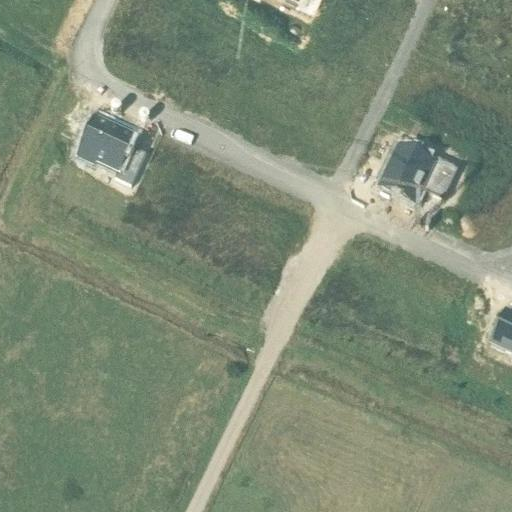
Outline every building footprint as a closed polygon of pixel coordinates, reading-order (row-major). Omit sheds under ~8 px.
[(296,0),(296,2),(313,10),(317,0),(296,0)] [(133,142),(96,125),(81,159),(94,164),(95,162),(119,173),(130,150),(133,142)] [(399,143),(379,188),(415,204),(422,188),(443,197),(456,168),(399,143)] [(146,157),(130,150),(119,173),(115,182),(131,189),(146,157)] [(491,348),(511,358),(511,317),(507,315),(491,348)]
